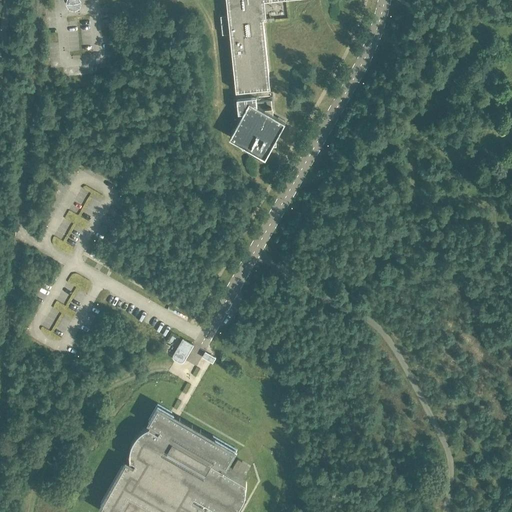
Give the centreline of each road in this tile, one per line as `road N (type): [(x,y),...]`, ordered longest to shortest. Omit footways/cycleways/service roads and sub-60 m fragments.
road 1 (track): [(205,338),(187,365),(130,377),(85,407),(52,451),(31,511)]
road 2 (track): [(286,511),(293,457),(278,419),(254,390),(195,357)]
